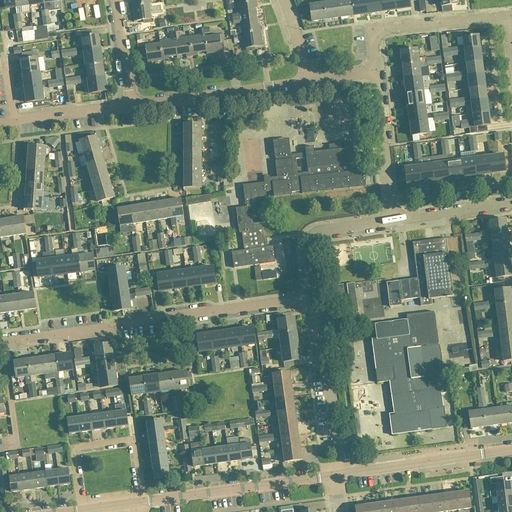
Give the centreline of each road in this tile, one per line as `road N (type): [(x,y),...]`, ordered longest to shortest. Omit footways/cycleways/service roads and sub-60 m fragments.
road 1 (residential): [(0,344),(309,300)]
road 2 (tertiary): [(335,477),(142,504)]
road 3 (residential): [(142,504),(134,442),(73,450),(80,511)]
road 4 (residential): [(128,105),(308,80)]
road 5 (tertiary): [(511,451),(335,477)]
road 6 (residential): [(376,72),(374,32),(508,19)]
road 7 (residential): [(392,221),(304,239),(309,300)]
road 8 (residential): [(392,221),(376,72)]
road 9 (residential): [(309,300),(337,438)]
road 10 (residential): [(511,203),(392,221)]
